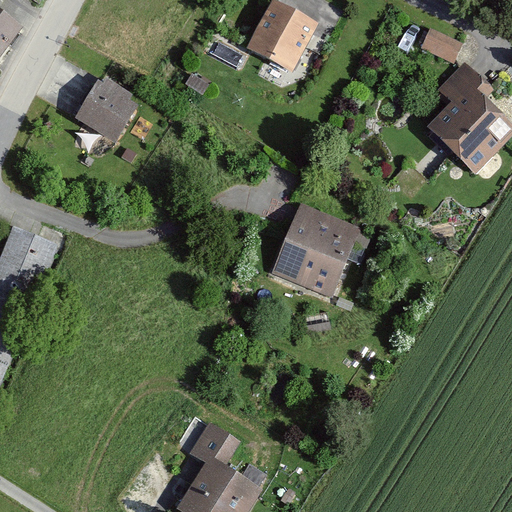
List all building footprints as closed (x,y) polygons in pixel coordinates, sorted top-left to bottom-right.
[(0,0),(0,65),(24,31),(0,15),(0,10),(5,3),(1,0),(0,0)] [(319,30),(275,6),(249,55),(292,78),(319,30)] [(431,26),(422,47),(457,61),(466,41),(431,26)] [(498,94),(469,65),(438,96),(455,113),(434,134),(477,176),(511,140),(511,120),(492,101),(498,94)] [(140,106),(103,86),(80,126),(118,147),(140,106)] [(273,275),(333,299),(357,240),(296,216),(273,275)] [(0,403),(62,249),(18,231),(0,275),(0,403)] [(244,448),(212,427),(191,458),(210,471),(182,511),(248,511),(261,494),(228,472),(244,448)]
